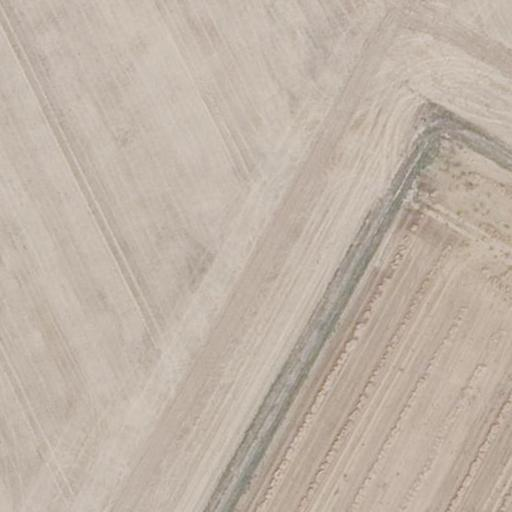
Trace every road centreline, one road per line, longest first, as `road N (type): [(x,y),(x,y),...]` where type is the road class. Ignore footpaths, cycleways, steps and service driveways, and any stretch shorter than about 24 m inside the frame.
road 1 (track): [(221,511),(452,112)]
road 2 (track): [(301,0),(452,112),(511,146)]
